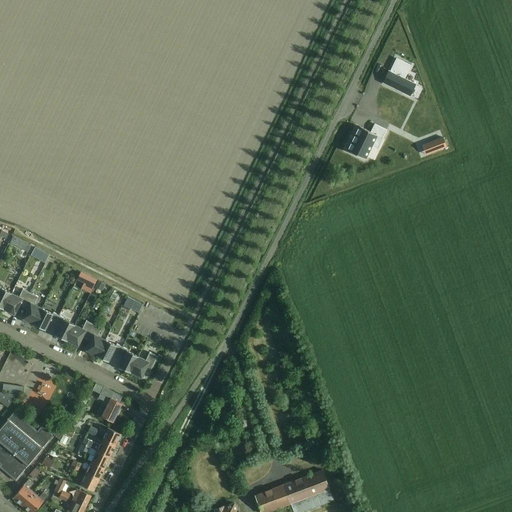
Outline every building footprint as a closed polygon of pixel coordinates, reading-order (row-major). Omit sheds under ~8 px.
[(389,71),(383,83),(410,96),(415,84),(404,79),(410,66),(397,59),(390,72),(389,71)] [(354,137),(347,151),(365,159),(372,146),(376,139),(377,136),(382,139),(386,130),(375,124),(371,132),(359,127),(354,137)] [(443,137),(428,143),(432,152),(446,147),(443,138),(443,137)] [(0,226),(5,228),(9,218),(3,216),(0,224),(0,226)] [(25,242),(22,248),(28,251),(31,245),(25,242)] [(57,262),(60,255),(54,253),(51,260),(57,262)] [(22,261),(19,265),(24,270),(28,266),(22,261)] [(80,272),(77,279),(93,287),(96,280),(80,272)] [(98,281),(95,287),(101,291),(105,284),(98,281)] [(0,307),(3,309),(11,293),(1,288),(1,287),(0,286),(0,307)] [(23,308),(30,293),(23,289),(19,297),(11,293),(3,309),(14,315),(19,306),(23,308)] [(42,308),(34,305),(38,297),(30,293),(23,308),(27,310),(23,319),(34,325),(42,308)] [(128,297),(124,305),(131,309),(135,301),(128,297)] [(49,334),(59,315),(53,312),(52,313),(42,308),(34,325),(45,330),(44,331),(44,330),(44,331),(49,334)] [(67,341),(75,325),(64,319),(65,318),(59,315),(49,334),(55,337),(56,336),(55,336),(56,335),(67,341)] [(86,340),(94,324),(86,321),(82,328),(75,325),(67,341),(78,347),(82,337),(86,339),(86,340)] [(97,356),(105,340),(98,336),(101,328),(94,324),(86,340),(87,340),(90,341),(86,351),(97,356)] [(113,366),(122,347),(116,344),(116,345),(105,340),(97,356),(108,362),(107,362),(107,363),(113,366)] [(20,351),(31,360),(35,355),(25,346),(20,351)] [(138,356),(129,352),(128,351),(128,350),(122,347),(113,366),(119,369),(119,368),(119,367),(130,373),(138,356)] [(138,356),(130,373),(141,378),(146,369),(150,371),(154,364),(158,356),(149,352),(146,360),(138,356)] [(12,374),(10,382),(31,386),(32,378),(12,374)] [(96,383),(92,390),(100,394),(104,387),(96,383)] [(4,384),(2,391),(23,394),(24,386),(4,384)] [(100,394),(98,398),(105,401),(105,402),(108,403),(102,417),(113,422),(122,403),(111,398),(114,392),(104,387),(100,394)] [(0,401),(7,407),(18,395),(0,392),(0,401)] [(42,426),(38,431),(14,411),(9,417),(10,418),(8,419),(7,419),(0,427),(0,461),(1,463),(0,464),(0,468),(16,481),(25,470),(24,469),(27,466),(42,448),(43,446),(44,447),(49,441),(48,440),(53,435),(42,426)] [(82,412),(75,420),(79,423),(85,416),(82,412)] [(95,426),(103,430),(107,423),(98,419),(95,426)] [(53,434),(59,439),(67,429),(61,425),(53,434)] [(72,438),(76,428),(70,426),(67,432),(66,431),(64,435),(66,436),(66,435),(72,438)] [(90,427),(87,433),(95,436),(98,430),(90,427)] [(102,440),(115,446),(121,434),(108,428),(102,440)] [(63,436),(60,442),(65,445),(68,438),(63,436)] [(100,445),(92,441),(85,438),(82,444),(90,447),(97,451),(110,457),(115,446),(102,440),(100,445)] [(87,453),(90,447),(82,444),(79,449),(87,453)] [(49,455),(56,460),(60,454),(54,449),(49,455)] [(81,451),(77,460),(85,464),(89,454),(81,451)] [(105,468),(110,457),(97,451),(92,462),(105,468)] [(54,462),(47,456),(42,463),(49,468),(54,462)] [(71,466),(79,470),(81,464),(74,461),(71,466)] [(99,479),(105,468),(92,462),(86,473),(99,479)] [(76,475),(79,470),(71,466),(68,472),(76,475)] [(35,468),(29,475),(34,479),(40,472),(35,468)] [(265,511),(289,502),(290,504),(293,511),(299,511),(332,499),(320,469),(253,496),(259,511),(265,511)] [(93,491),(99,479),(86,473),(81,485),(93,491)] [(61,495),(68,498),(70,494),(62,490),(66,481),(60,478),(59,481),(57,485),(54,491),(61,495)] [(23,506),(34,493),(28,489),(33,483),(28,480),(13,498),(23,506)] [(72,499),(86,506),(91,496),(77,489),(72,499)] [(34,493),(23,506),(29,511),(34,511),(48,496),(43,492),(39,497),(34,493)] [(70,511),(83,511),(86,506),(72,499),(67,510),(70,511)] [(222,506),(213,510),(214,511),(236,511),(232,503),(222,507),(222,506)]
